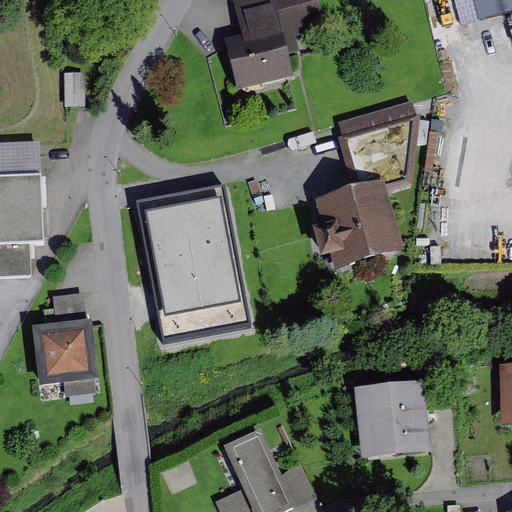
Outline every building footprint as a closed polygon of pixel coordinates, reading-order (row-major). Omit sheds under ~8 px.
[(320,0),(235,0),(245,39),(226,43),(238,95),(295,81),(289,57),(303,53),(300,38),(328,32),(320,0)] [(511,0),(477,0),(483,22),(511,13),(511,0)] [(70,75),(70,109),(90,108),(89,75),(70,75)] [(357,189),(317,201),(324,225),(313,229),(323,260),(332,257),(337,274),(408,252),(389,190),(415,181),(421,121),(416,103),(338,127),(357,189)] [(0,277),(36,276),(34,247),(47,246),(43,143),(0,144),(0,277)] [(231,187),(144,204),(170,345),(258,329),(231,187)] [(98,394),(88,294),(58,297),(61,326),(36,328),(43,388),(68,385),(69,397),(98,394)] [(425,386),(360,392),(366,462),(432,456),(425,386)] [(284,480),(263,433),(226,450),(245,491),(254,511),(292,511),(298,509),(284,480)] [(284,480),(298,509),(319,500),(302,463),(284,480)] [(254,511),(245,491),(219,503),(222,511),(254,511)]
